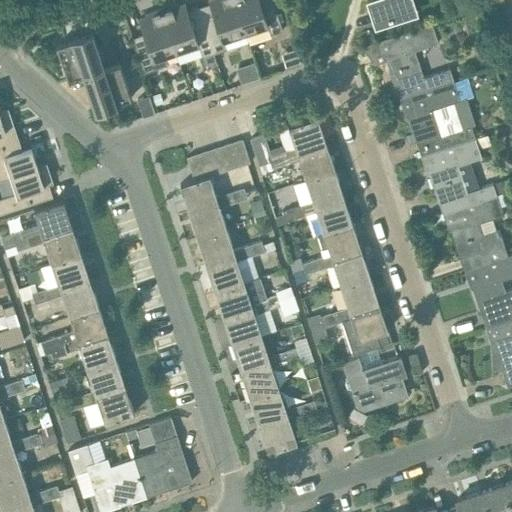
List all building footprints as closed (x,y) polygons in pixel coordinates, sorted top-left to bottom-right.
[(223,38),(245,31),(235,0),(209,0),(216,19),(205,23),(215,52),(226,48),(223,38)] [(249,43),(272,36),(271,33),(283,29),(273,0),(272,0),(261,4),(260,0),(235,0),(245,31),(249,43)] [(372,0),(369,1),(377,24),(395,18),(395,16),(414,10),(410,0),(372,0)] [(215,52),(205,23),(193,27),(185,2),(178,5),(177,2),(162,7),(176,50),(198,43),(203,56),(215,52)] [(165,54),(176,50),(162,7),(147,12),(147,15),(140,17),(147,38),(135,42),(145,71),(168,63),(165,54)] [(360,47),(364,46),(370,56),(388,51),(389,56),(386,57),(396,87),(397,87),(400,96),(453,79),(450,67),(424,76),(415,49),(440,41),(433,21),(359,46),(360,47)] [(105,66),(104,65),(93,30),(73,37),(73,38),(57,43),(69,79),(85,74),(85,73),(105,66)] [(96,109),(117,102),(116,101),(132,96),(120,60),(104,65),(105,66),(85,73),(85,74),(96,109)] [(439,113),(437,107),(460,99),(453,79),(400,96),(404,109),(406,109),(417,143),(418,143),(421,153),(475,135),(471,125),(445,133),(443,126),(445,125),(447,122),(447,119),(446,116),(444,114),(441,112),(439,113)] [(160,92),(153,95),(156,104),(164,102),(160,92)] [(0,131),(15,127),(8,106),(0,109),(0,131)] [(298,152),(327,142),(318,115),(289,124),(296,146),(298,152)] [(287,118),(268,125),(270,131),(289,124),(287,118)] [(0,144),(19,138),(15,127),(0,131),(0,144)] [(265,132),(251,137),(260,164),(270,161),(272,166),(286,161),(283,151),(272,154),(265,132)] [(479,186),(470,159),(481,155),(475,135),(421,153),(426,167),(427,166),(439,202),(440,201),(443,211),(497,193),(493,182),(479,186)] [(250,160),(249,156),(243,137),(232,141),(239,164),(250,160)] [(19,138),(0,144),(0,156),(22,149),(19,138)] [(228,168),(239,164),(232,141),(220,145),(228,168)] [(296,146),(283,151),(286,161),(299,157),(306,178),(335,168),(327,142),(298,152),(296,146)] [(217,171),(228,168),(220,145),(209,148),(217,171)] [(22,149),(0,156),(0,177),(38,165),(38,164),(32,146),(22,149)] [(210,174),(217,171),(209,148),(198,152),(206,175),(210,174)] [(194,178),(206,175),(198,152),(187,156),(194,178)] [(38,165),(0,177),(0,187),(3,196),(4,199),(49,183),(54,182),(47,161),(38,164),(38,165)] [(336,171),(335,168),(306,178),(313,198),(315,204),(344,194),(336,171)] [(219,201),(217,195),(210,174),(206,175),(194,178),(180,183),(189,211),(219,201)] [(3,196),(0,196),(0,212),(53,195),(49,183),(4,199),(3,196)] [(248,197),(246,191),(244,186),(230,191),(234,201),(247,197),(248,197)] [(256,187),(246,191),(248,197),(247,197),(254,219),(266,215),(256,187)] [(220,206),(234,201),(230,191),(217,195),(219,201),(189,211),(198,236),(227,227),(220,206)] [(497,193),(443,211),(447,224),(449,224),(461,259),(465,269),(509,255),(500,227),(496,228),(492,217),(496,216),(496,215),(503,213),(497,193)] [(353,223),(346,199),(344,194),(315,204),(313,198),(300,203),(303,214),(317,209),(325,232),(353,223)] [(43,235),(73,225),(64,198),(34,208),(39,222),(1,235),(5,248),(16,244),(18,249),(32,244),(28,234),(42,229),(43,235)] [(290,218),(303,214),(300,203),(286,207),(290,218)] [(332,258),(362,248),(353,223),(325,232),(318,234),(323,248),(329,246),(331,252),(332,258)] [(82,252),(81,251),(73,225),(43,235),(42,229),(28,234),(32,244),(45,240),(52,262),(82,252)] [(234,248),(227,227),(198,236),(207,264),(236,254),(234,248)] [(274,242),(274,241),(272,235),(261,239),(248,243),(251,254),(265,250),(263,245),(274,242)] [(238,259),(251,254),(248,243),(234,248),(236,254),(207,264),(215,289),(244,280),(238,259)] [(341,285),(370,275),(362,248),(332,258),(331,252),(323,255),(318,257),(321,268),(334,263),(341,285)] [(91,279),(90,278),(82,252),(52,262),(60,283),(61,289),(91,279)] [(511,253),(509,255),(465,269),(469,281),(471,281),(482,316),(483,316),(486,326),(511,317),(511,287),(506,290),(502,279),(511,275),(511,253)] [(318,257),(304,261),(306,267),(308,272),(321,268),(318,257)] [(350,312),(379,302),(370,275),(341,285),(334,287),(341,309),(348,306),(350,312)] [(70,315),(99,305),(91,279),(61,289),(60,283),(46,288),(50,298),(63,293),(70,315)] [(251,301),(245,280),(244,280),(215,289),(224,317),(254,307),(251,301)] [(30,284),(19,287),(23,300),(34,297),(36,302),(50,298),(46,288),(33,292),(30,284)] [(283,303),(281,298),(279,292),(265,296),(269,308),(283,303)] [(255,312),(269,308),(265,296),(251,301),(254,307),(224,317),(233,343),(262,333),(255,312)] [(341,309),(335,311),(339,322),(342,321),(352,353),(392,340),(379,302),(350,312),(348,306),(341,309)] [(3,307),(5,312),(6,315),(16,312),(13,303),(3,307)] [(79,342),(108,332),(99,305),(70,315),(74,328),(41,339),(45,353),(52,350),(54,356),(68,351),(64,341),(77,337),(79,342)] [(320,311),(310,315),(313,324),(323,321),(325,326),(339,322),(335,311),(322,315),(320,311)] [(511,317),(486,326),(491,339),(493,369),(502,368),(504,374),(505,373),(508,384),(511,383),(511,317)] [(323,321),(313,324),(318,340),(328,337),(323,321)] [(0,330),(0,341),(2,347),(25,339),(20,324),(0,330)] [(117,359),(117,358),(108,332),(79,342),(77,337),(64,341),(68,351),(81,347),(88,368),(117,359)] [(269,354),(262,334),(262,333),(233,343),(242,371),(271,361),(269,354)] [(286,361),(300,357),(296,345),(283,350),(286,361)] [(273,366),(286,361),(283,350),(269,354),(271,361),(242,371),(250,396),(280,387),(273,366)] [(359,355),(344,360),(349,378),(347,378),(345,381),(347,387),(350,388),(352,387),(358,407),(363,409),(408,394),(401,375),(407,373),(401,354),(363,366),(359,355)] [(97,395),(126,385),(117,359),(88,368),(95,390),(97,395)] [(318,375),(307,378),(311,390),(322,387),(318,375)] [(24,383),(22,378),(9,382),(12,393),(24,389),(26,388),(24,383)] [(25,393),(41,388),(38,379),(24,383),(26,388),(24,389),(25,393)] [(0,402),(0,396),(12,393),(9,382),(0,385),(0,420),(5,419),(0,402)] [(105,421),(117,418),(135,412),(126,385),(97,395),(95,390),(82,394),(85,404),(88,403),(95,425),(105,421)] [(287,408),(280,387),(250,396),(259,424),(289,414),(287,408)] [(67,399),(71,409),(85,404),(82,394),(67,399)] [(314,399),(300,404),(304,414),(317,410),(314,399)] [(290,419),(304,414),(300,404),(287,408),(289,414),(259,424),(268,450),(297,441),(290,419)] [(59,416),(67,440),(79,436),(72,412),(59,416)] [(135,457),(147,495),(146,491),(161,486),(162,490),(192,480),(171,415),(149,422),(156,441),(158,450),(135,457)] [(0,450),(15,446),(12,440),(5,419),(0,420),(0,450)] [(44,441),(40,430),(26,435),(30,446),(44,441)] [(15,446),(0,450),(0,478),(22,471),(16,451),(30,446),(26,435),(12,440),(15,446)] [(108,457),(94,461),(88,442),(69,448),(76,472),(88,468),(101,510),(132,500),(130,496),(145,491),(146,495),(147,495),(135,457),(111,465),(108,457)] [(22,471),(0,478),(0,500),(3,508),(32,499),(30,493),(22,471)] [(488,511),(511,511),(511,508),(504,482),(481,490),(488,511)] [(72,484),(59,489),(57,483),(44,488),(47,499),(59,495),(61,494),(60,489),(73,485),(72,484)] [(81,511),(73,485),(60,489),(61,494),(59,495),(64,511),(81,511)] [(36,511),(33,504),(47,499),(44,488),(30,493),(32,499),(3,508),(3,511),(36,511)] [(459,504),(449,508),(450,511),(488,511),(481,490),(457,498),(459,504)]
